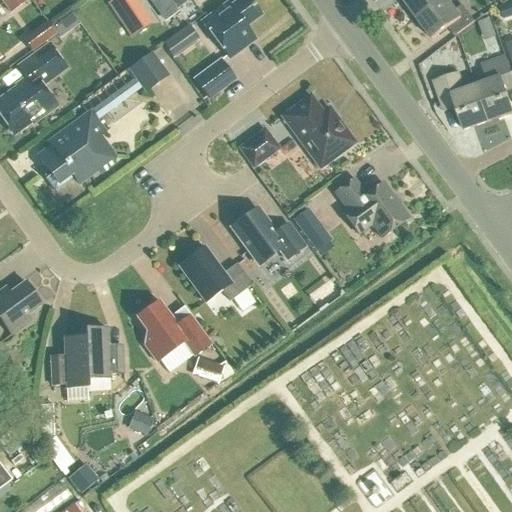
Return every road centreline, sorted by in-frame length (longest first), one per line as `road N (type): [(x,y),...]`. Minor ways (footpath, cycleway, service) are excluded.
road 1 (residential): [(346,29),(204,136),(168,226),(92,280),(74,276),(0,189)]
road 2 (unclassified): [(488,222),(346,29)]
